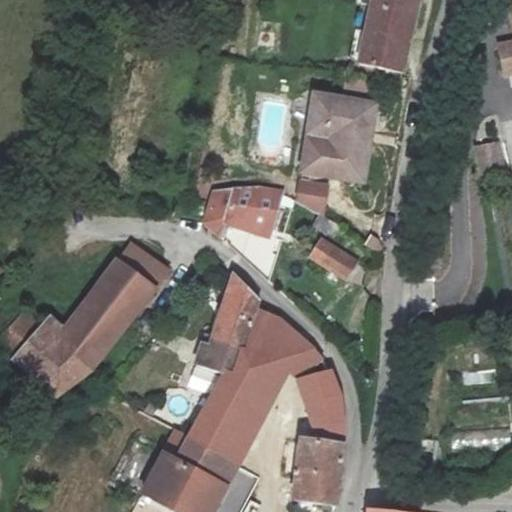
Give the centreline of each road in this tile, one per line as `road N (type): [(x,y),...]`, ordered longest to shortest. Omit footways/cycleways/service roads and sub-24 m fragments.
road 1 (unclassified): [(360,473),(345,379),(315,337),(234,258),(173,230),(88,225),(72,212),(118,0)]
road 2 (unclassified): [(360,473),(373,454),(382,402),(418,129),(455,0)]
road 3 (residential): [(511,507),(355,497)]
